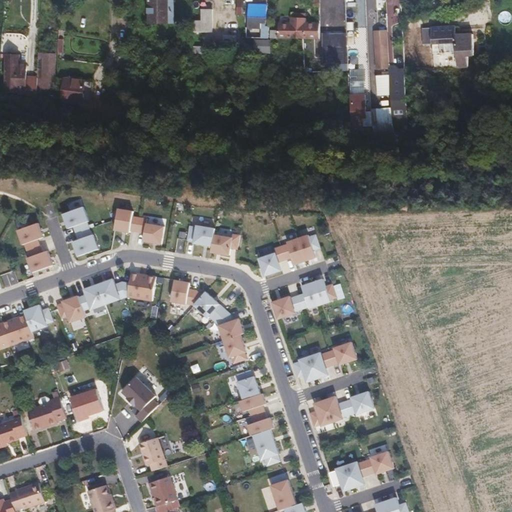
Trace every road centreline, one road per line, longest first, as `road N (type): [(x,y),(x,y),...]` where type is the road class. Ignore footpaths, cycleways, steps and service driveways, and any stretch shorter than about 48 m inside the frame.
road 1 (residential): [(139,511),(113,437),(0,475)]
road 2 (residential): [(254,292),(234,271),(125,253),(71,274)]
